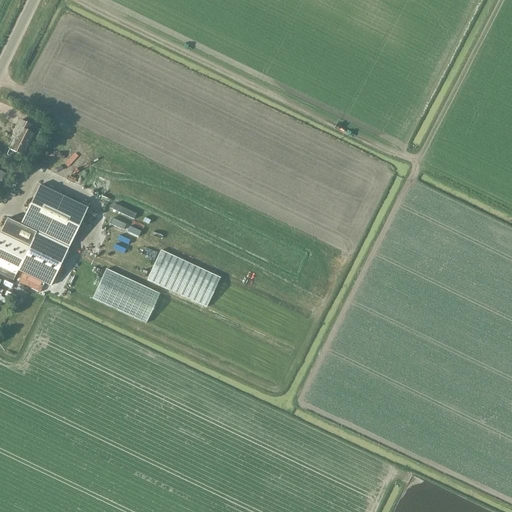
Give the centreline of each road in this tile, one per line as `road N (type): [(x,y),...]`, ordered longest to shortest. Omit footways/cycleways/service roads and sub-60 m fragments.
road 1 (track): [(74,0),(395,154),(480,0)]
road 2 (track): [(373,511),(393,471),(480,511)]
